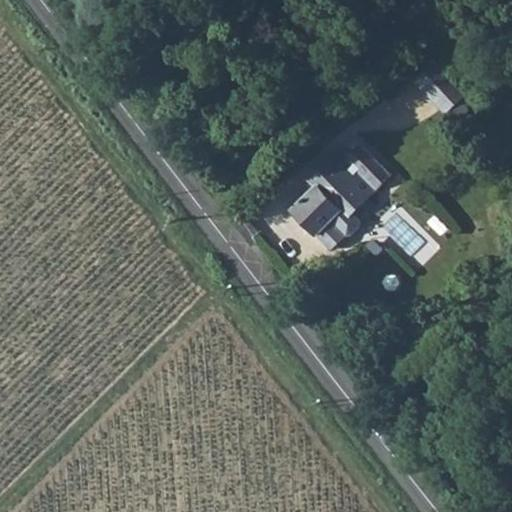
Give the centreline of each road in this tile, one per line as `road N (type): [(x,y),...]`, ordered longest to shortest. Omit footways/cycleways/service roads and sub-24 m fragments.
road 1 (tertiary): [(438,511),(205,210)]
road 2 (residential): [(205,210),(418,0)]
road 3 (tertiary): [(205,210),(43,0)]
